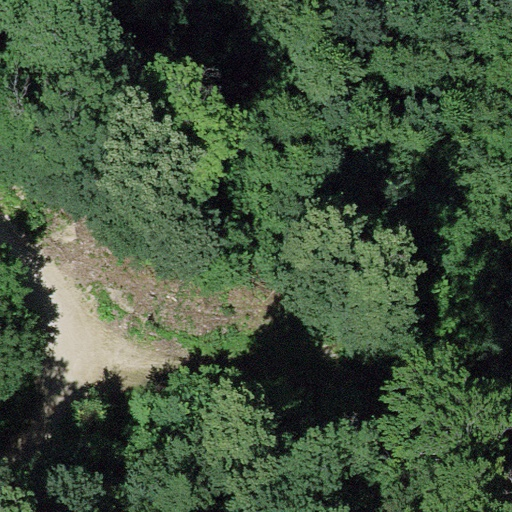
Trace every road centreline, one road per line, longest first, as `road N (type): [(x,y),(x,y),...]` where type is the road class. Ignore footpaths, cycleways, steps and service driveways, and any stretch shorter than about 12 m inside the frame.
road 1 (track): [(67,376),(220,361),(345,379),(472,484),(511,506)]
road 2 (track): [(0,244),(34,279),(59,333),(67,376),(52,422),(24,464),(0,482)]
